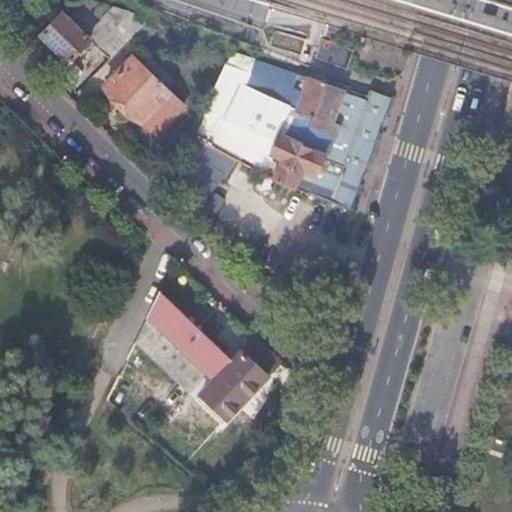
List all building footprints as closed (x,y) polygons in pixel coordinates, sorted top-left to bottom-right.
[(90,42),(109,60),(146,21),(81,0),(77,12),(68,21),(61,14),(41,35),(69,62),(90,42)] [(270,44),(302,53),(307,38),(275,28),(270,44)] [(326,61),(346,68),(348,61),(352,51),(322,40),(319,50),(316,58),(326,61)] [(142,122),(170,94),(133,56),(106,85),(142,122)] [(231,56),(225,68),(250,77),(255,63),(231,56)] [(200,120),(199,126),(196,137),(273,175),(272,179),(326,201),(368,99),(255,63),(250,77),(225,68),(200,120)] [(348,210),(394,99),(371,92),(369,99),(326,201),(348,210)] [(146,320),(153,326),(175,347),(213,382),(233,361),(159,293),(146,320)] [(175,347),(153,326),(134,344),(157,366),(175,347)] [(281,361),(256,337),(233,361),(213,382),(239,406),(281,361)] [(175,347),(157,366),(222,424),(239,406),(213,382),(175,347)]
